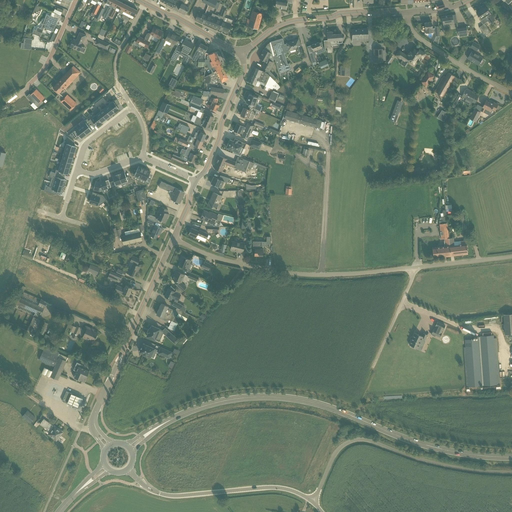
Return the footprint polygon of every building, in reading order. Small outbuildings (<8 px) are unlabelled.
[(83,11),(82,14),(84,15),(92,0),(86,0),(85,2),(87,3),(84,9),(83,8),(82,11),(83,11)] [(107,14),(108,15),(110,12),(115,0),(106,0),(106,2),(105,4),(109,6),(109,7),(110,8),(107,14)] [(115,0),(110,12),(108,15),(112,17),(116,11),(115,11),(115,10),(116,8),(120,10),(123,3),(116,0),(115,0)] [(178,0),(178,2),(181,4),(180,6),(178,10),(185,14),(188,9),(191,2),(192,3),(193,0),(188,0),(185,6),(182,4),(183,0),(178,0)] [(202,0),(202,2),(217,9),(219,3),(217,2),(217,0),(202,0)] [(279,0),(275,0),(275,7),(286,9),(287,2),(288,2),(288,3),(292,3),(292,0),(281,0),(282,0),(279,0)] [(118,13),(122,14),(123,11),(127,13),(130,7),(123,3),(118,13)] [(92,13),(96,15),(100,7),(100,6),(96,4),(92,13)] [(248,26),(258,29),(262,14),(261,14),(263,8),(256,6),(255,12),(252,11),(250,20),(248,26)] [(486,6),(477,12),(480,16),(482,19),(485,17),(487,19),(488,18),(488,19),(491,23),(495,20),(488,10),(489,9),(487,6),(486,7),(486,6)] [(95,17),(99,20),(104,9),(100,7),(96,15),(95,17)] [(134,17),(135,16),(137,11),(130,7),(127,13),(134,17)] [(53,13),(54,13),(60,16),(63,10),(58,8),(56,10),(55,9),(53,13)] [(215,15),(211,26),(228,33),(230,28),(232,20),(227,18),(225,22),(223,21),(225,17),(226,15),(227,11),(226,11),(223,9),(221,15),(220,15),(220,16),(215,15)] [(195,20),(211,26),(215,15),(212,13),(211,16),(198,12),(197,15),(195,20)] [(34,32),(33,34),(40,37),(41,35),(42,33),(44,28),(48,30),(52,32),(56,23),(58,24),(59,22),(62,16),(60,16),(54,13),(53,16),(54,18),(53,17),(47,15),(44,20),(43,19),(43,20),(42,20),(42,21),(41,22),(41,23),(41,24),(42,24),(42,26),(41,28),(37,27),(36,31),(34,30),(34,32)] [(455,14),(441,17),(442,22),(443,25),(444,27),(449,26),(448,24),(457,23),(456,20),(455,14)] [(435,32),(436,36),(440,35),(439,32),(438,26),(435,27),(435,28),(432,29),(432,22),(428,23),(428,22),(425,23),(424,23),(424,24),(424,25),(425,29),(424,29),(424,32),(425,33),(435,32)] [(479,27),(485,36),(491,32),(485,24),(479,27)] [(457,28),(459,37),(467,36),(467,33),(466,26),(457,28)] [(141,45),(147,48),(153,36),(159,39),(162,32),(154,27),(150,34),(149,33),(147,33),(144,39),(139,36),(136,42),(134,41),(132,44),(140,48),(141,45)] [(359,38),(359,42),(368,41),(368,34),(368,29),(351,29),(352,34),(352,38),(359,38)] [(70,45),(70,47),(74,49),(79,51),(80,51),(82,46),(83,43),(86,35),(84,34),(80,32),(76,39),(77,39),(76,40),(73,39),(72,41),(71,41),(70,44),(70,45)] [(158,47),(156,52),(158,53),(159,54),(162,49),(165,43),(166,40),(171,42),(174,44),(177,39),(178,37),(169,32),(167,37),(165,39),(164,42),(161,41),(158,47)] [(327,48),(327,53),(332,52),(332,48),(331,48),(330,41),(338,40),(338,44),(342,43),(341,34),(331,35),(331,32),(327,32),(327,37),(328,41),(324,41),(325,48),(327,48)] [(20,48),(31,49),(32,39),(24,38),(23,43),(21,43),(20,48)] [(96,44),(107,49),(109,44),(98,39),(96,44)] [(279,73),(280,76),(284,75),(283,72),(291,70),(289,63),(287,64),(284,51),(289,50),(289,49),(295,47),(297,54),(302,53),(298,39),(295,40),(296,41),(294,41),(293,41),(287,43),(287,44),(284,45),(282,39),(270,42),(272,47),(272,48),(274,48),(276,55),(274,55),(275,59),(279,73)] [(171,59),(175,61),(179,54),(186,58),(191,49),(193,44),(184,40),(180,48),(177,46),(171,59)] [(266,71),(276,83),(276,82),(278,80),(276,79),(277,78),(270,71),(274,63),(272,62),(274,60),(275,59),(274,55),(273,56),(271,47),(269,42),(267,44),(264,49),(259,58),(264,61),(261,67),(266,70),(265,71),(266,71)] [(319,42),(311,45),(313,51),(317,49),(319,54),(321,53),(322,52),(325,51),(322,42),(319,43),(319,42)] [(470,47),(476,51),(479,45),(473,42),(470,47)] [(200,59),(203,59),(203,55),(204,53),(205,51),(207,47),(200,43),(198,48),(196,52),(194,56),(200,59)] [(374,49),(374,63),(383,62),(383,61),(383,50),(383,49),(374,49)] [(404,61),(405,59),(413,64),(418,56),(422,58),(425,54),(419,50),(418,52),(414,49),(412,52),(410,51),(407,56),(399,50),(395,56),(400,59),(400,58),(404,61)] [(467,58),(478,65),(482,58),(472,51),(467,58)] [(204,83),(209,84),(210,78),(215,79),(217,79),(218,81),(220,81),(221,81),(222,82),(228,79),(215,52),(209,54),(209,55),(207,56),(207,58),(208,59),(207,60),(205,59),(204,68),(204,72),(204,83)] [(318,63),(321,69),(329,65),(326,59),(318,63)] [(147,71),(152,74),(156,66),(151,64),(147,71)] [(53,88),(59,93),(64,88),(65,89),(80,73),(73,66),(53,88)] [(255,68),(248,82),(253,84),(256,86),(258,87),(260,83),(260,82),(266,84),(265,86),(263,85),(262,88),(267,91),(269,88),(271,88),(272,89),(273,88),(277,90),(280,87),(279,86),(276,82),(276,83),(266,71),(265,71),(265,72),(259,70),(255,68)] [(420,82),(426,87),(434,76),(428,72),(420,82)] [(434,91),(442,96),(454,76),(448,72),(445,77),(443,76),(434,91)] [(172,77),(168,85),(174,87),(178,80),(172,77)] [(206,93),(206,97),(208,97),(217,98),(215,98),(215,95),(222,96),(223,89),(218,88),(211,87),(210,94),(206,93)] [(30,105),(35,109),(37,107),(37,108),(37,107),(38,108),(43,102),(42,101),(45,98),(36,89),(30,95),(29,94),(26,97),(32,103),(32,102),(33,103),(30,105)] [(465,89),(462,96),(463,97),(471,102),(474,103),(478,96),(470,92),(470,91),(470,90),(467,89),(466,89),(466,90),(465,89)] [(168,94),(179,98),(182,93),(175,90),(174,92),(170,90),(168,94)] [(268,99),(275,102),(278,94),(278,93),(275,92),(274,92),(272,91),(268,99)] [(6,101),(6,104),(8,102),(9,103),(17,97),(15,93),(14,93),(8,97),(8,98),(6,100),(7,100),(7,101),(6,101)] [(449,107),(457,111),(458,108),(454,106),(460,95),(457,93),(452,103),(449,107)] [(257,97),(249,94),(246,102),(249,104),(255,106),(254,109),(257,110),(260,111),(261,107),(258,105),(258,104),(255,103),(257,97)] [(61,102),(71,111),(76,105),(66,96),(61,102)] [(190,102),(200,107),(203,100),(193,96),(190,102)] [(207,107),(216,111),(219,105),(216,104),(217,98),(208,97),(207,100),(209,101),(211,103),(210,105),(208,104),(207,107)] [(116,99),(108,105),(114,112),(115,112),(116,112),(118,110),(119,109),(116,106),(119,103),(116,99)] [(190,107),(198,111),(200,107),(181,99),(180,102),(183,104),(183,103),(190,106),(190,107)] [(397,99),(393,113),(399,115),(403,101),(397,99)] [(481,111),(490,115),(491,111),(490,111),(491,109),(494,111),(495,109),(497,105),(494,103),(493,104),(486,100),(484,105),(481,111)] [(104,104),(102,106),(110,116),(114,112),(108,105),(106,107),(104,104)] [(102,110),(100,112),(106,119),(110,116),(102,106),(100,107),(102,110)] [(243,108),(240,115),(245,117),(247,118),(252,120),(255,115),(257,110),(254,109),(250,107),(249,110),(248,110),(243,108)] [(470,119),(475,122),(480,112),(475,109),(470,119)] [(441,110),(437,118),(443,121),(446,116),(444,115),(446,112),(441,110)] [(172,111),(171,114),(183,119),(185,116),(172,111)] [(315,127),(319,128),(322,121),(306,116),(287,111),(284,118),(315,127)] [(100,112),(95,115),(101,123),(106,119),(100,112)] [(202,113),(200,118),(211,123),(214,117),(209,115),(203,112),(202,113)] [(95,115),(88,120),(90,123),(91,125),(92,124),(94,126),(95,124),(96,126),(98,125),(98,126),(101,124),(100,123),(101,123),(95,115)] [(197,117),(194,122),(199,124),(204,127),(209,129),(211,123),(200,118),(197,117)] [(85,123),(80,126),(87,135),(90,133),(89,132),(91,130),(87,125),(90,123),(88,120),(87,119),(84,121),(85,123)] [(237,124),(234,131),(239,133),(243,134),(241,138),(247,140),(248,137),(250,134),(252,129),(253,130),(255,126),(252,125),(248,123),(246,128),(237,124)] [(182,124),(179,131),(186,134),(189,127),(182,124)] [(80,126),(69,135),(75,140),(75,139),(79,136),(80,137),(81,138),(83,137),(84,137),(86,135),(87,135),(80,126)] [(196,132),(193,137),(197,139),(203,142),(206,135),(202,133),(202,132),(198,130),(197,133),(196,132)] [(67,136),(63,149),(65,149),(74,152),(74,151),(75,151),(76,148),(75,148),(76,147),(74,146),(72,145),(74,141),(67,136)] [(189,136),(187,141),(189,142),(188,144),(195,147),(200,149),(203,142),(197,139),(193,137),(189,136)] [(179,139),(177,143),(184,146),(186,147),(188,144),(189,142),(187,141),(179,138),(179,139)] [(230,140),(226,148),(235,152),(235,154),(240,156),(242,153),(239,152),(241,148),(244,149),(246,143),(234,138),(234,139),(234,141),(230,140)] [(249,146),(259,149),(261,143),(252,140),(249,146)] [(182,149),(180,153),(181,153),(181,154),(188,157),(189,157),(188,160),(189,161),(194,163),(197,155),(195,155),(196,151),(188,147),(186,150),(183,148),(183,149),(182,149)] [(65,149),(63,155),(72,157),(74,152),(65,149)] [(166,158),(183,164),(184,160),(173,155),(168,153),(166,158)] [(63,155),(62,160),(71,163),(72,157),(63,155)] [(223,169),(225,170),(226,168),(224,167),(225,164),(245,172),(245,171),(247,172),(248,168),(251,169),(252,166),(265,171),(266,167),(254,162),(253,163),(238,157),(235,162),(219,155),(214,168),(222,171),(223,169)] [(59,159),(58,162),(61,162),(60,165),(69,168),(71,163),(62,160),(59,159)] [(55,173),(63,176),(64,173),(65,173),(67,174),(68,172),(69,173),(69,170),(69,169),(69,168),(60,165),(58,170),(56,169),(55,173)] [(132,171),(131,174),(134,176),(140,178),(144,169),(143,169),(141,168),(138,166),(137,168),(135,173),(132,171)] [(144,169),(140,178),(145,181),(145,182),(148,184),(150,179),(147,178),(149,173),(150,172),(147,170),(145,169),(144,169)] [(50,172),(49,177),(51,178),(54,178),(52,183),(64,186),(64,185),(64,183),(65,184),(65,183),(66,180),(63,179),(62,179),(63,176),(55,173),(50,172)] [(118,173),(122,184),(126,183),(127,185),(132,184),(129,176),(126,177),(124,172),(121,173),(120,172),(118,173)] [(114,181),(110,182),(113,190),(117,188),(117,186),(122,184),(118,173),(117,173),(115,174),(115,175),(112,176),(114,181)] [(214,177),(211,183),(215,185),(216,186),(220,188),(221,187),(220,187),(221,184),(222,184),(221,183),(223,181),(226,182),(227,183),(229,178),(230,179),(230,178),(220,175),(220,176),(221,176),(219,179),(214,177)] [(96,182),(94,189),(99,191),(102,190),(108,188),(111,187),(108,180),(102,182),(102,183),(99,184),(99,183),(96,182)] [(159,186),(159,187),(165,190),(169,192),(170,190),(174,192),(171,199),(175,201),(180,203),(184,192),(178,190),(161,182),(159,186)] [(45,186),(44,191),(56,194),(57,191),(58,191),(62,192),(63,189),(63,187),(64,187),(64,186),(52,183),(51,187),(49,187),(45,186)] [(136,191),(138,201),(146,199),(143,189),(136,191)] [(207,205),(218,210),(221,205),(218,204),(222,196),(213,193),(210,201),(209,201),(207,205)] [(91,195),(89,203),(99,206),(106,200),(103,195),(97,194),(96,197),(91,195)] [(168,210),(161,207),(159,212),(160,213),(158,219),(155,218),(155,217),(149,214),(149,215),(148,215),(147,218),(161,224),(162,222),(165,223),(169,214),(166,213),(168,210)] [(201,224),(206,226),(207,225),(219,226),(222,219),(217,217),(218,216),(209,212),(209,213),(208,212),(204,210),(200,218),(203,220),(201,224)] [(456,215),(459,230),(467,228),(464,213),(456,215)] [(441,221),(439,221),(439,224),(441,239),(443,239),(449,239),(449,238),(446,216),(441,217),(441,221)] [(139,228),(130,230),(131,234),(133,243),(142,241),(141,236),(140,232),(139,231),(143,230),(142,224),(138,225),(139,228)] [(150,235),(157,238),(159,233),(160,233),(162,229),(155,225),(152,231),(150,235)] [(112,229),(113,237),(121,235),(120,229),(116,230),(116,228),(112,229)] [(189,232),(188,234),(196,238),(197,235),(202,237),(206,239),(208,234),(199,230),(198,231),(196,230),(191,228),(190,228),(189,231),(189,232)] [(122,236),(124,245),(133,243),(131,234),(122,236)] [(253,241),(253,248),(254,249),(254,256),(263,256),(263,249),(260,249),(260,246),(268,246),(267,246),(267,244),(270,244),(270,237),(266,237),(266,242),(258,241),(258,242),(254,242),(254,241),(253,241)] [(238,252),(242,253),(243,248),(245,244),(240,242),(240,243),(232,241),(232,244),(230,249),(231,249),(231,251),(234,251),(235,250),(238,251),(238,252)] [(454,245),(450,246),(451,256),(467,254),(466,245),(466,241),(461,241),(454,242),(454,245)] [(446,246),(432,248),(432,249),(433,258),(451,256),(450,246),(446,246)] [(139,259),(133,256),(130,261),(134,263),(130,271),(128,270),(127,273),(134,276),(137,270),(138,271),(139,267),(137,265),(139,259)] [(180,261),(178,265),(183,267),(187,269),(186,272),(190,273),(194,265),(190,263),(191,260),(181,256),(179,261),(180,261)] [(201,267),(208,270),(211,265),(204,261),(201,267)] [(100,268),(90,264),(87,271),(97,275),(100,268)] [(174,275),(172,279),(176,281),(174,283),(175,284),(178,286),(177,287),(178,288),(182,291),(186,287),(181,283),(185,275),(181,273),(177,271),(175,275),(174,275)] [(107,278),(116,282),(118,278),(120,279),(121,276),(110,272),(107,278)] [(122,293),(129,296),(132,288),(125,285),(124,289),(117,286),(114,291),(122,295),(122,293)] [(222,292),(225,295),(231,288),(227,285),(222,292)] [(168,288),(164,297),(169,299),(171,300),(172,298),(178,301),(181,294),(175,292),(174,291),(174,289),(171,286),(170,289),(168,288)] [(17,296),(12,307),(17,309),(19,305),(35,313),(27,331),(31,333),(30,336),(33,338),(34,334),(37,335),(38,333),(42,335),(47,323),(43,321),(39,320),(35,329),(33,329),(39,314),(40,315),(43,308),(44,308),(46,305),(49,306),(50,303),(47,302),(41,299),(38,306),(17,296)] [(178,308),(185,312),(186,310),(185,308),(185,307),(174,301),(172,305),(178,308)] [(161,304),(159,309),(163,310),(171,314),(175,316),(177,313),(187,319),(190,315),(185,312),(178,308),(176,312),(167,308),(168,307),(166,306),(161,304)] [(159,309),(156,314),(160,316),(161,317),(163,317),(162,319),(168,322),(169,320),(171,321),(176,324),(176,323),(179,318),(177,317),(175,316),(159,309)] [(432,333),(440,337),(442,333),(441,333),(443,329),(443,330),(445,326),(437,322),(435,326),(434,330),(433,329),(432,333)] [(148,332),(146,336),(155,340),(156,337),(160,339),(162,334),(163,331),(159,330),(160,329),(151,325),(150,329),(149,329),(148,330),(148,331),(147,332),(148,332)] [(73,333),(72,337),(75,339),(77,335),(80,328),(76,326),(76,327),(73,333)] [(89,339),(94,341),(97,333),(90,330),(91,328),(86,326),(84,330),(85,331),(82,337),(86,338),(86,337),(89,339)] [(178,340),(169,332),(166,336),(175,344),(178,340)] [(409,345),(421,350),(425,341),(424,340),(425,338),(426,338),(427,335),(423,333),(422,336),(414,333),(409,345)] [(478,339),(465,340),(469,387),(497,385),(494,335),(478,337),(478,339)] [(140,350),(139,352),(142,354),(142,355),(146,357),(147,356),(151,357),(152,353),(155,355),(157,350),(155,349),(155,348),(143,343),(143,344),(142,343),(139,350),(140,350)] [(45,346),(39,359),(55,367),(52,372),(52,373),(59,376),(60,375),(60,374),(62,370),(68,358),(58,354),(59,352),(45,346)] [(161,348),(158,353),(169,358),(171,352),(161,348)] [(78,379),(83,381),(85,376),(87,377),(87,375),(89,371),(81,368),(82,365),(77,362),(73,370),(76,371),(74,377),(77,379),(78,379)] [(62,401),(67,403),(72,394),(66,391),(62,401)] [(83,401),(71,396),(67,406),(79,411),(83,401)] [(22,417),(30,423),(35,417),(27,411),(22,417)] [(48,434),(56,440),(57,439),(58,440),(60,437),(59,436),(62,432),(54,426),(54,427),(52,425),(44,418),(40,424),(48,430),(50,427),(52,428),(48,434)]
